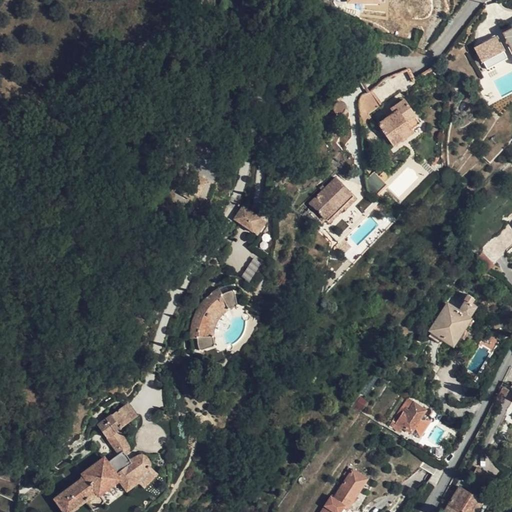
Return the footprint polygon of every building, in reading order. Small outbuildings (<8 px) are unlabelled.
[(511,50),(511,27),(503,33),(509,46),(511,50)] [(503,49),(509,46),(503,33),(496,36),(503,49)] [(487,68),(494,65),(490,58),(504,51),(503,49),(496,36),(476,46),(487,68)] [(508,58),(504,51),(490,58),(494,65),(508,58)] [(344,82),(340,80),(331,96),(328,105),(328,106),(335,105),(337,104),(340,103),(349,86),(344,82)] [(190,111),(202,107),(198,98),(187,101),(190,111)] [(407,124),(415,118),(403,99),(390,108),(393,114),(379,124),(394,145),(413,132),(411,129),(407,124)] [(420,123),(415,118),(407,124),(411,129),(420,123)] [(438,173),(430,166),(425,170),(433,179),(438,173)] [(198,197),(205,184),(191,176),(181,195),(192,200),(195,195),(198,197)] [(342,203),(351,195),(336,178),(311,203),(325,219),(333,212),(337,216),(346,208),(342,203)] [(437,192),(443,185),(438,181),(433,188),(437,192)] [(356,199),(351,195),(342,203),(346,208),(356,199)] [(261,210),(258,216),(243,205),(234,218),(258,234),(266,221),(262,219),(266,213),(261,210)] [(301,217),(312,226),(318,220),(309,210),(301,217)] [(329,224),(337,216),(333,212),(325,219),(329,224)] [(351,248),(345,240),(337,247),(344,255),(351,248)] [(242,276),(250,281),(261,263),(253,258),(242,276)] [(226,300),(229,309),(239,306),(238,289),(223,293),(221,286),(212,295),(203,307),(196,323),(192,339),(199,339),(201,351),(217,347),(215,337),(207,337),(209,324),(216,309),(226,300)] [(463,299),(456,308),(460,310),(466,301),(463,299)] [(223,316),(229,309),(226,300),(216,309),(209,324),(207,337),(215,337),(216,330),(218,322),(223,316)] [(460,310),(456,308),(449,303),(430,332),(431,333),(443,341),(452,346),(453,345),(465,328),(461,325),(467,315),(470,316),(476,305),(467,300),(466,301),(460,310)] [(470,331),(465,328),(453,345),(456,348),(463,338),(465,339),(470,331)] [(441,343),(443,341),(431,333),(429,336),(441,343)] [(499,343),(502,337),(495,333),(491,339),(499,343)] [(409,411),(405,408),(396,422),(404,427),(420,438),(432,420),(424,414),(426,411),(415,403),(409,411)] [(139,483),(153,470),(152,464),(147,460),(146,458),(144,458),(141,458),(132,462),(129,458),(130,454),(129,449),(118,430),(136,419),(128,406),(99,425),(122,459),(114,464),(108,457),(82,475),(84,478),(53,498),(62,511),(70,511),(86,502),(98,493),(100,495),(121,482),(128,493),(140,485),(139,483)] [(400,432),(404,427),(396,422),(405,408),(402,406),(389,425),(400,432)] [(432,474),(438,465),(426,459),(420,467),(432,474)] [(159,477),(153,470),(139,483),(140,485),(145,490),(159,477)] [(325,511),(335,511),(342,503),(348,507),(367,479),(353,470),(335,497),(331,495),(325,505),(328,507),(325,511)] [(481,470),(474,482),(493,494),(500,482),(481,470)] [(478,511),(485,502),(459,486),(443,511),(478,511)] [(105,502),(100,495),(98,493),(86,502),(92,511),(99,509),(105,502)]
